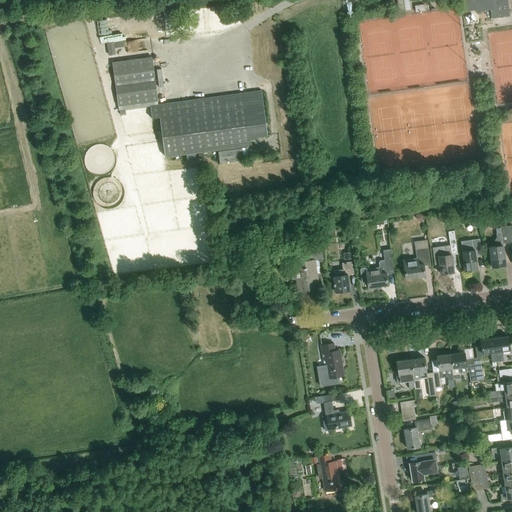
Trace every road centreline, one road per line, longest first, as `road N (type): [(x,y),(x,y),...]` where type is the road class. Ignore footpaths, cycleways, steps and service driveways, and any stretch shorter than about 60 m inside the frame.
road 1 (track): [(140,439),(301,410),(296,323)]
road 2 (unclassified): [(396,511),(363,314)]
road 3 (unclassified): [(363,314),(511,295)]
road 4 (track): [(179,0),(34,15)]
road 5 (track): [(86,10),(122,142)]
